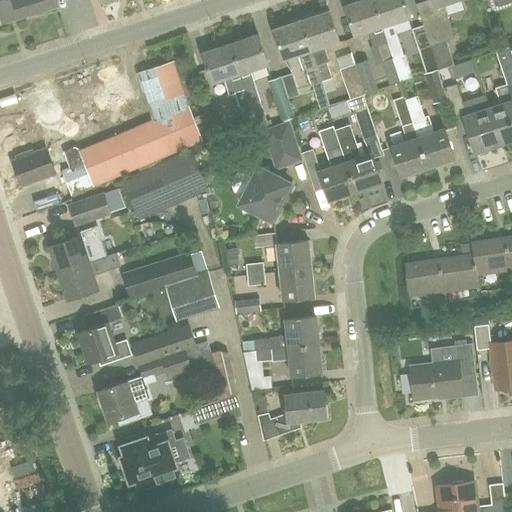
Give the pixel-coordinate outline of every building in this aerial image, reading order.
[(0,0),(0,22),(57,5),(55,0),(0,0)] [(382,60),(390,85),(401,81),(392,56),(373,0),(359,0),(345,5),(355,35),(368,31),(375,53),(380,52),(382,60)] [(373,0),(392,56),(403,53),(393,23),(410,17),(404,0),(373,0)] [(443,3),(450,0),(433,0),(439,15),(421,21),(423,25),(430,46),(454,38),(443,3)] [(340,41),(330,10),(300,19),(321,81),(332,78),(327,63),(330,62),(324,46),(340,41)] [(321,81),(300,19),(273,28),(283,59),(298,55),(304,71),(306,70),(311,86),(322,82),(321,81)] [(430,46),(423,25),(411,29),(426,74),(437,70),(437,69),(434,61),(430,46)] [(266,119),(260,100),(250,70),(268,64),(258,33),(230,43),(240,73),(240,74),(259,131),(269,127),(266,119)] [(259,131),(240,74),(240,73),(230,43),(202,52),(212,83),(224,79),(229,95),(235,93),(240,107),(239,107),(248,133),(257,130),(258,131),(259,131)] [(490,108),(501,142),(511,138),(511,53),(510,47),(496,52),(507,84),(496,88),(501,104),(490,108)] [(454,65),(451,55),(434,61),(437,69),(437,70),(454,65)] [(354,63),(364,93),(365,94),(378,90),(368,59),(355,64),(355,63),(354,63)] [(347,90),(350,99),(363,94),(364,93),(354,63),(340,68),(347,90)] [(188,67),(169,74),(182,112),(201,105),(188,67)] [(437,70),(426,74),(424,74),(429,91),(433,103),(447,99),(443,88),(443,87),(437,70)] [(299,94),(292,73),(280,77),(287,98),(288,98),(299,94)] [(169,74),(151,80),(164,118),(182,112),(169,74)] [(295,117),(288,98),(287,98),(280,77),(269,81),(283,122),(295,117)] [(151,80),(133,86),(145,124),(164,118),(151,80)] [(457,83),(443,88),(447,99),(452,116),(462,113),(463,116),(474,151),(501,142),(490,108),(475,112),(471,101),(463,103),(457,83)] [(133,86),(114,92),(114,94),(115,94),(127,130),(128,130),(145,124),(133,86)] [(114,94),(97,100),(109,138),(129,132),(128,130),(127,130),(115,94),(114,94)] [(377,134),(373,123),(368,108),(363,94),(350,99),(347,101),(351,112),(354,111),(354,113),(358,123),(363,139),(377,134)] [(417,96),(405,100),(427,167),(454,158),(444,127),(433,131),(428,115),(424,117),(417,96)] [(404,97),(393,100),(396,109),(397,109),(407,140),(391,145),(401,175),(427,167),(405,100),(404,97)] [(97,100),(78,106),(91,144),(109,138),(97,100)] [(78,106),(59,112),(72,150),(91,144),(78,106)] [(288,123),(266,130),(274,154),(277,164),(299,157),(288,123)] [(331,165),(318,169),(328,199),(355,190),(345,160),(334,129),(333,124),(319,129),(331,165)] [(334,129),(345,160),(355,190),(382,182),(371,151),(360,155),(350,124),(334,129)] [(266,130),(252,135),(260,159),(274,154),(266,130)] [(178,134),(170,136),(174,148),(182,145),(178,134)] [(170,136),(161,139),(165,151),(174,148),(170,136)] [(55,173),(50,156),(47,148),(34,153),(33,150),(15,156),(16,159),(13,160),(21,185),(55,173)] [(143,148),(134,151),(138,163),(147,160),(143,148)] [(190,150),(119,178),(135,218),(205,190),(190,150)] [(134,151),(125,154),(130,166),(138,163),(134,151)] [(296,186),(293,184),(270,172),(268,164),(250,170),(253,178),(246,190),(238,193),(243,210),(251,208),(278,221),(296,186)] [(100,172),(91,174),(95,187),(104,184),(100,172)] [(76,225),(110,213),(104,194),(69,206),(76,225)] [(238,228),(226,229),(227,241),(240,240),(238,228)] [(307,239),(277,242),(276,233),(254,235),(255,248),(276,245),(279,270),(310,267),(307,239)] [(59,271),(89,261),(85,249),(96,246),(92,234),(81,237),(80,234),(50,244),(59,271)] [(476,276),(510,271),(506,237),(471,241),(476,276)] [(444,293),(478,288),(476,276),(471,241),(473,254),(439,259),(444,293)] [(237,248),(225,249),(226,265),(239,263),(237,248)] [(89,261),(59,271),(68,298),(97,289),(92,273),(120,264),(116,252),(89,261)] [(165,285),(207,270),(207,269),(195,273),(188,253),(123,275),(130,295),(165,284),(165,285)] [(405,263),(409,297),(444,293),(439,259),(405,263)] [(264,272),(263,262),(247,264),(247,273),(264,272)] [(313,295),(310,267),(279,270),(282,298),(313,295)] [(218,304),(207,270),(165,285),(177,318),(218,304)] [(265,284),(264,272),(247,273),(249,286),(265,284)] [(261,311),(260,298),(235,300),(236,314),(261,311)] [(81,316),(86,330),(78,332),(89,362),(104,357),(106,363),(131,354),(126,340),(114,344),(107,324),(122,318),(117,304),(81,316)] [(287,347),(319,343),(316,315),(284,318),(287,347)] [(496,388),(511,386),(511,341),(491,344),(488,324),(474,326),(477,350),(491,348),(496,388)] [(138,361),(195,342),(190,327),(133,346),(134,351),(138,361)] [(254,341),(255,350),(272,349),(271,338),(254,340),(254,341)] [(195,342),(138,361),(144,379),(167,371),(168,374),(191,366),(186,349),(196,346),(195,342)] [(287,347),(272,349),(255,350),(256,361),(272,359),(272,361),(289,359),(291,375),(322,372),(319,343),(287,347)] [(463,393),(460,376),(476,374),(472,343),(449,346),(451,362),(410,367),(414,399),(463,393)] [(252,378),(249,378),(252,390),(254,390),(272,387),(270,376),(263,377),(252,378)] [(218,400),(237,393),(234,377),(213,385),(218,400)] [(146,398),(134,402),(127,380),(99,390),(109,420),(124,415),(126,421),(150,413),(146,398)] [(274,418),(281,434),(298,427),(298,421),(327,417),(324,390),(284,394),(286,413),(274,418)] [(242,415),(237,393),(218,400),(193,408),(199,424),(227,414),(229,420),(242,415)] [(277,436),(269,412),(267,402),(256,404),(258,415),(264,440),(277,436)] [(183,437),(176,440),(172,429),(155,434),(146,437),(144,431),(128,437),(130,443),(122,445),(126,455),(122,456),(130,481),(134,479),(137,488),(158,481),(158,484),(175,478),(174,475),(178,474),(174,461),(190,456),(183,437)] [(31,460),(11,468),(15,478),(35,471),(31,460)] [(474,482),(437,486),(440,511),(506,511),(505,503),(492,505),(492,509),(478,511),(474,482)]
